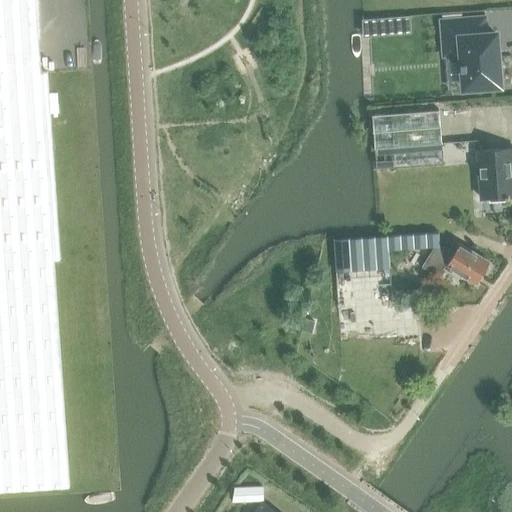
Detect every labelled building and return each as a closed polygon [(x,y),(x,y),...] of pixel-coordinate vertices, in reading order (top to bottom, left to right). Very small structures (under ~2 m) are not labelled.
[(35,0),(0,0),(0,491),(68,487),(54,259),(59,259),(44,72),(41,73),(35,0)] [(363,20),(361,20),(363,36),(364,36),(411,33),(410,16),(363,20)] [(485,16),(440,19),(443,55),(461,54),(462,64),(460,64),(461,70),(462,70),(464,88),(500,85),(497,58),(498,58),(498,55),(497,56),(496,49),(497,49),(497,46),(496,46),(495,33),(486,33),(485,16)] [(438,109),(372,115),(375,148),(441,142),(439,113),(438,109)] [(511,147),(478,151),(482,200),(508,198),(508,199),(511,198),(511,147)] [(439,232),(387,236),(388,246),(435,243),(439,243),(439,232)] [(435,243),(434,245),(421,267),(438,278),(445,268),(458,276),(459,273),(477,284),(480,279),(485,277),(490,270),(488,266),(490,264),(457,243),(451,253),(435,243)] [(422,372),(422,364),(399,365),(399,373),(422,372)] [(402,400),(402,399),(402,395),(401,390),(396,383),(392,380),(389,378),(381,376),(374,377),(370,378),(365,381),(362,384),(359,389),(358,393),(357,398),(358,406),(360,410),(363,414),(367,418),(370,420),(374,421),(379,422),(384,421),(388,420),(393,418),(395,415),(400,409),(402,404),(402,400)] [(234,487),(232,502),(263,501),(263,486),(234,487)] [(253,511),(274,511),(262,502),(253,511)]
